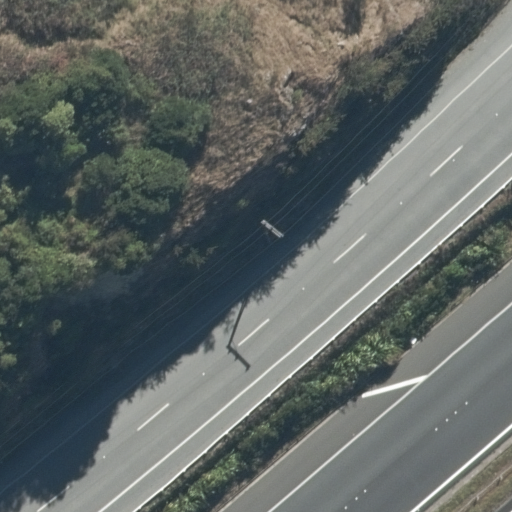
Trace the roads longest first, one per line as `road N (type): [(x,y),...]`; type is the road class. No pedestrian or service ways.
road 1 (unclassified): [(27,511),(511,106)]
road 2 (trunk): [(353,511),(511,374)]
